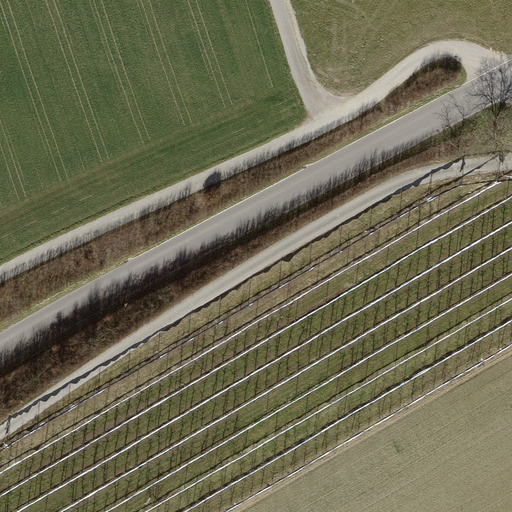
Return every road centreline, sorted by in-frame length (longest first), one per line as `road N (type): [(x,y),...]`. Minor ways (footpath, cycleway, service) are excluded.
road 1 (track): [(0,437),(197,298),(390,187),(511,162)]
road 2 (tertiary): [(0,351),(123,274),(511,75)]
road 3 (track): [(511,72),(472,52),(438,47),(322,128),(0,277)]
road 4 (track): [(322,128),(280,0)]
